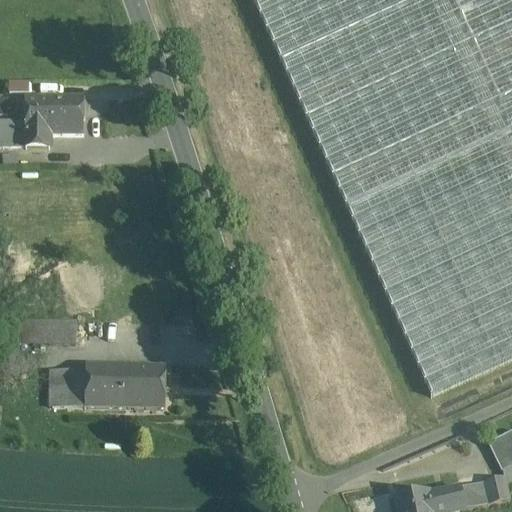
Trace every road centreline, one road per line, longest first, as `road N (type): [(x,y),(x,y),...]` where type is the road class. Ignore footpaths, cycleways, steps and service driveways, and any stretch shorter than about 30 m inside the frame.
road 1 (unclassified): [(137,0),(212,223),(293,511)]
road 2 (track): [(289,499),(511,400)]
